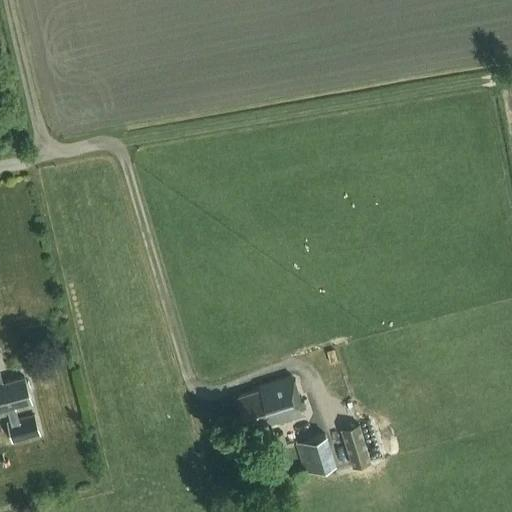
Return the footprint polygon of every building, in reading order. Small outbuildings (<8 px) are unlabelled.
[(0,414),(8,412),(10,418),(6,419),(12,440),(40,433),(34,413),(18,417),(14,404),(30,400),(23,375),(2,381),(0,374),(0,414)] [(271,424),(303,413),(291,375),(258,385),(259,388),(238,395),(247,427),(270,420),(271,424)] [(341,428),(352,465),(371,460),(359,422),(341,428)] [(277,446),(286,443),(283,432),(274,434),(277,446)] [(325,434),(295,443),(304,473),(334,464),(325,434)]
